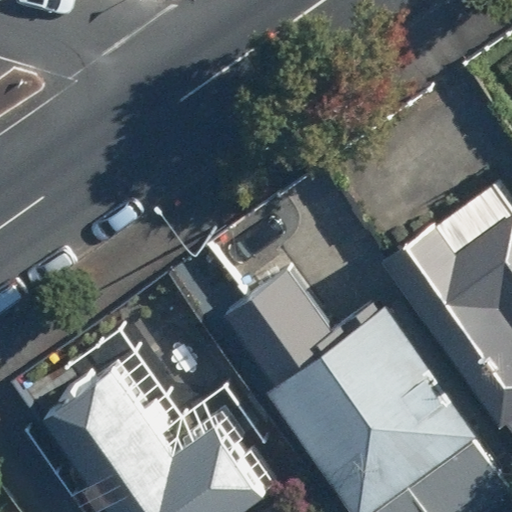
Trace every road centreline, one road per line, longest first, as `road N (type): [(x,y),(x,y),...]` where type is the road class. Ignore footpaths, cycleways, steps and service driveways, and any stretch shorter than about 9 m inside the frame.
road 1 (primary): [(125,143),(327,0)]
road 2 (primary): [(0,231),(125,143)]
road 3 (residential): [(0,72),(125,143)]
